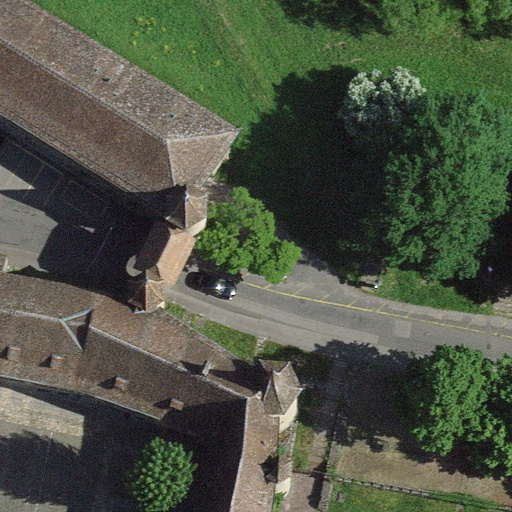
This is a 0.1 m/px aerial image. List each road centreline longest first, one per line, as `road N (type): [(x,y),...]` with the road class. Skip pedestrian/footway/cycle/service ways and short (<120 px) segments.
road 1 (residential): [(243,295),(511,360)]
road 2 (residential): [(0,225),(243,295)]
